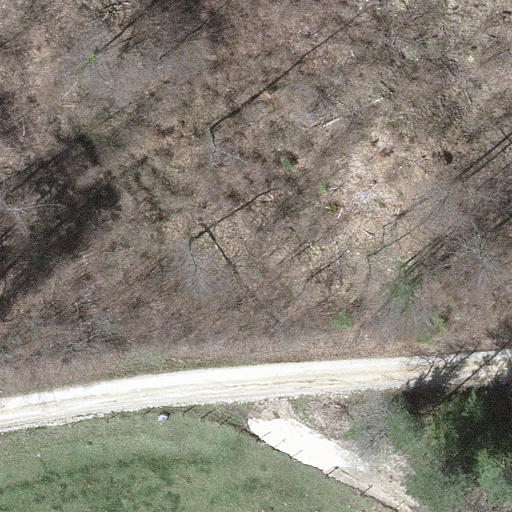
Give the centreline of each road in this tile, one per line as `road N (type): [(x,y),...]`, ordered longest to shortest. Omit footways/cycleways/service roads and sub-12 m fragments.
road 1 (track): [(0,424),(183,398),(511,378)]
road 2 (track): [(183,398),(483,511)]
